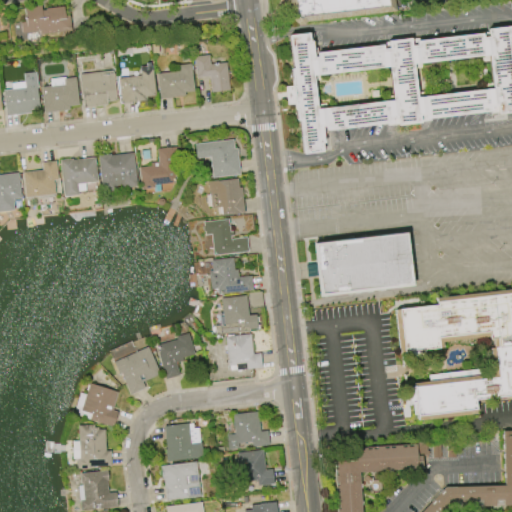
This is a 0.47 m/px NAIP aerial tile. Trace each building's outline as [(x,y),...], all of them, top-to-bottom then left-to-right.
[(389,0),(392,12),(303,23),(300,26),(291,26),(286,20),(285,0),(389,0)] [(70,30),(39,34),(38,31),(21,33),(20,23),(25,22),(23,9),(35,7),(35,6),(40,5),(40,10),(44,9),(44,8),(63,6),(64,16),(68,16),(70,30)] [(482,33),(482,37),(488,37),(487,29),(511,27),(511,36),(511,112),(497,114),(496,106),(491,107),(491,111),(425,118),(424,115),(419,115),(420,123),(397,126),(396,118),(391,118),(391,123),(325,130),(325,127),(321,127),(323,143),(321,143),(322,151),(302,153),(298,121),(295,122),(289,68),(292,68),(288,35),(308,33),(309,41),(311,41),(313,58),(317,57),(316,53),(382,45),(382,49),(388,48),(387,41),(410,38),(411,45),(416,45),(416,41),(482,33)] [(225,63),(229,90),(211,93),(208,76),(196,78),(193,57),(208,55),(210,65),(225,63)] [(159,99),(156,74),(179,71),(178,65),(190,64),(193,91),(183,92),(184,96),(159,99)] [(151,65),(155,96),(145,97),(145,100),(120,103),(118,78),(140,76),(139,67),(151,65)] [(82,108),(78,74),(112,70),(115,101),(105,102),(106,105),(82,108)] [(68,110),(43,112),(40,87),(49,86),(48,78),(64,77),(64,78),(74,77),(77,105),(68,106),(68,110)] [(5,116),(2,91),(24,88),(23,83),(35,81),(38,108),(29,109),(30,113),(5,116)] [(239,174),(236,148),(233,148),(231,139),(193,144),(195,159),(208,157),(211,178),(239,174)] [(141,189),(138,167),(150,166),(150,163),(157,162),(156,149),(178,146),(181,172),(173,173),(174,182),(154,185),(154,188),(141,189)] [(97,155),(110,154),(110,155),(132,153),(136,186),(123,188),(122,185),(116,186),(116,190),(101,191),(97,155)] [(58,160),(71,158),(71,160),(94,157),(96,181),(76,184),(77,194),(62,196),(58,160)] [(41,162),(41,170),(21,172),(24,198),(55,194),(53,180),(57,180),(55,161),(41,162)] [(0,174),(17,173),(20,198),(12,199),(13,210),(0,211),(0,174)] [(206,181),(237,178),(238,187),(240,187),(243,213),(220,216),(219,207),(209,208),(206,181)] [(202,222),(227,219),(229,239),(245,237),(247,251),(212,255),(210,234),(204,235),(202,222)] [(311,242),(317,296),(412,285),(406,231),(311,242)] [(210,260),(232,257),(233,269),(236,269),(237,277),(250,276),(251,290),(217,294),(216,289),(210,289),(207,271),(211,270),(210,260)] [(436,305),(435,298),(511,289),(511,395),(473,400),(475,413),(416,420),(414,400),(404,402),(402,387),(412,386),(412,383),(428,381),(427,375),(491,367),(489,347),(492,347),(491,339),(488,339),(488,336),(441,342),(442,348),(399,353),(394,310),(436,305)] [(246,293),(248,309),(262,307),(260,291),(246,293)] [(220,298),(245,295),(248,315),(254,314),(256,328),(215,334),(214,325),(223,324),(220,298)] [(165,380),(156,345),(176,339),(176,336),(188,333),(194,354),(182,358),(183,361),(176,363),(179,376),(165,380)] [(224,337),(249,334),(251,353),(259,353),(261,368),(236,370),(235,365),(228,366),(224,337)] [(113,362),(147,347),(159,374),(141,382),(144,388),(130,394),(120,372),(118,373),(113,362)] [(88,383),(117,392),(111,410),(117,412),(112,427),(73,414),(80,393),(85,395),(88,383)] [(232,414),(258,411),(260,431),(267,430),(269,445),(252,446),(252,441),(238,443),(238,448),(228,449),(226,435),(234,435),(232,414)] [(203,457),(167,461),(166,449),(167,448),(164,426),(192,423),(193,429),(198,428),(200,443),(201,442),(203,457)] [(104,429),(105,451),(110,451),(111,466),(89,467),(89,468),(85,469),(85,470),(81,470),(81,469),(76,469),(76,458),(78,458),(77,425),(93,424),(94,427),(97,427),(97,430),(104,429)] [(447,511),(452,507),(511,505),(511,435),(511,430),(501,431),(503,485),(443,487),(419,511),(447,511)] [(358,472),(360,511),(335,511),(331,449),(414,444),(416,468),(358,472)] [(240,482),(236,453),(262,450),(264,470),(271,469),(273,484),(257,486),(256,480),(240,482)] [(160,466),(196,462),(200,497),(166,501),(163,478),(162,478),(160,466)] [(79,474),(107,471),(108,481),(106,481),(107,493),(115,492),(117,507),(99,509),(98,505),(93,505),(94,509),(81,511),(79,500),(83,500),(81,484),(80,484),(79,474)] [(165,511),(165,507),(200,502),(201,511),(165,511)] [(243,511),(243,510),(250,509),(250,505),(275,502),(275,511),(243,511)]
